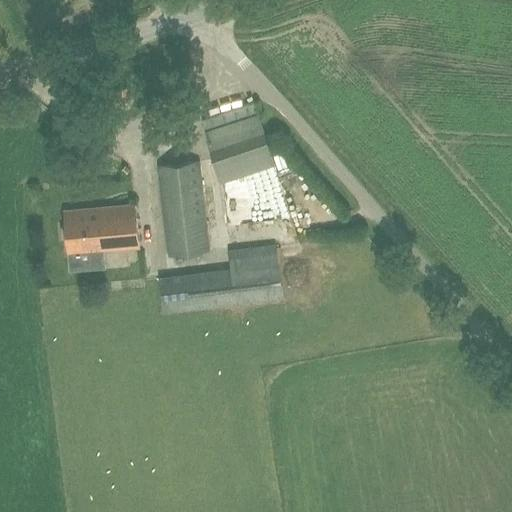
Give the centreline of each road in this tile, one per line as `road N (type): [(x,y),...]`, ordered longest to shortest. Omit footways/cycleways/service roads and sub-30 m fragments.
road 1 (unclassified): [(511,369),(203,11)]
road 2 (tertiary): [(187,16),(0,79)]
